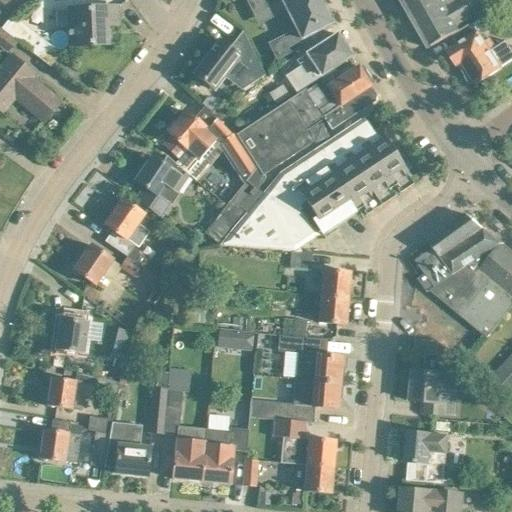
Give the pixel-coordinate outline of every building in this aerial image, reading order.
[(276,0),(247,0),(245,1),(258,25),(284,12),(280,3),(281,2),(296,30),(268,44),(276,59),(304,45),(302,39),(332,24),(320,0),(282,0),(278,3),(276,0)] [(400,0),(428,49),(459,31),(455,25),(486,7),(481,0),(400,0)] [(116,8),(69,10),(71,46),(106,44),(105,25),(116,24),(116,8)] [(39,39),(11,17),(1,30),(30,52),(39,39)] [(16,43),(0,30),(0,46),(6,52),(16,43)] [(220,41),(194,75),(214,90),(224,77),(228,80),(235,71),(251,84),(261,71),(242,31),(229,48),(220,41)] [(511,55),(511,54),(505,43),(495,50),(489,40),(485,43),(478,32),(447,51),(457,66),(462,63),(476,85),(502,68),(499,64),(511,55)] [(337,34),(320,45),(306,54),(311,61),(286,78),(294,89),(318,73),(320,77),(351,56),(337,34)] [(11,57),(0,70),(0,109),(2,111),(15,96),(22,102),(24,99),(44,115),(41,119),(43,120),(58,102),(29,78),(32,75),(11,57)] [(303,133),(323,119),(330,129),(374,101),(375,96),(369,87),(371,86),(358,66),(327,86),(324,81),(307,92),(306,90),(236,136),(256,167),(246,182),(257,190),(265,180),(261,175),(310,144),(303,133)] [(268,94),(275,105),(290,96),(282,85),(268,94)] [(202,104),(204,107),(210,112),(218,105),(213,100),(207,99),(202,104)] [(185,112),(167,133),(171,136),(164,145),(179,159),(175,164),(186,174),(213,141),(217,144),(243,185),(245,182),(256,167),(236,136),(233,133),(231,134),(210,112),(204,107),(194,119),(185,112)] [(259,198),(246,214),(219,246),(290,251),(301,252),(299,249),(325,232),(325,233),(361,209),(366,215),(396,196),(391,189),(395,187),(399,193),(413,184),(409,177),(410,176),(379,129),(373,132),(363,117),(280,172),(262,195),(259,198)] [(178,191),(188,176),(175,164),(166,156),(161,163),(151,156),(142,170),(139,168),(134,177),(136,178),(134,181),(144,188),(136,200),(160,218),(169,204),(157,195),(165,182),(178,191)] [(220,215),(205,235),(219,246),(246,214),(259,198),(262,195),(257,190),(246,182),(245,182),(243,185),(244,185),(231,202),(220,215)] [(103,220),(106,222),(104,226),(112,231),(104,242),(140,266),(144,260),(137,255),(139,251),(133,247),(134,246),(126,241),(138,223),(151,233),(157,225),(143,215),(121,200),(112,213),(109,211),(103,220)] [(427,292),(430,290),(501,243),(466,215),(428,242),(433,249),(415,261),(425,274),(418,279),(427,292)] [(511,252),(501,243),(430,290),(454,311),(461,317),(502,267),(506,270),(511,262),(511,252)] [(73,270),(95,285),(112,260),(90,245),(81,259),(79,257),(73,265),(75,267),(73,270)] [(301,252),(290,251),(289,268),(310,270),(312,253),(301,252)] [(120,266),(119,268),(120,269),(133,278),(134,278),(148,288),(143,296),(148,299),(153,292),(161,281),(126,257),(120,266)] [(502,267),(461,317),(487,338),(511,307),(511,262),(506,270),(502,267)] [(323,270),(321,297),(348,299),(350,273),(323,270)] [(415,309),(412,343),(421,343),(420,354),(425,354),(437,355),(442,356),(443,345),(444,345),(446,320),(454,311),(430,290),(427,292),(424,292),(423,309),(415,309)] [(348,299),(321,297),(319,323),(345,325),(348,299)] [(159,317),(170,319),(172,307),(161,306),(159,317)] [(55,350),(75,353),(83,354),(88,322),(83,322),(85,312),(83,311),(63,309),(62,318),(59,318),(55,350)] [(283,319),(281,336),(305,338),(306,321),(283,319)] [(130,332),(118,329),(116,340),(127,343),(130,332)] [(218,329),(216,348),(234,350),(236,331),(218,329)] [(305,338),(281,336),(278,336),(277,352),(297,354),(295,379),(340,383),(342,357),(304,354),(305,338)] [(408,387),(406,401),(411,401),(423,402),(422,412),(442,413),(445,414),(446,402),(440,402),(441,388),(457,389),(460,390),(464,391),(467,392),(470,394),(473,396),(476,398),(479,400),(481,403),(488,398),(459,365),(459,364),(451,357),(442,356),(437,355),(425,354),(424,373),(413,372),(412,387),(408,387)] [(62,368),(63,356),(54,355),(52,367),(62,368)] [(511,390),(511,356),(495,375),(511,390)] [(122,372),(119,384),(125,385),(128,374),(122,372)] [(47,407),(67,409),(71,410),(82,411),(84,396),(92,397),(94,386),(98,391),(116,395),(119,384),(96,378),(76,373),(74,381),(71,381),(51,378),(47,407)] [(338,410),(340,383),(295,379),(292,405),(252,402),(250,418),(273,420),(285,421),(305,423),(313,424),(314,407),(338,410)] [(167,390),(153,388),(149,433),(163,434),(167,390)] [(172,479),(201,482),(203,457),(206,430),(179,427),(183,393),(167,390),(163,434),(176,436),(172,479)] [(225,429),(227,416),(208,414),(207,428),(225,429)] [(88,430),(94,432),(109,435),(110,429),(112,420),(90,417),(88,430)] [(52,419),(50,431),(43,430),(39,459),(76,464),(80,436),(68,434),(70,423),(52,419)] [(280,463),(305,465),(332,467),(334,441),(307,439),(303,439),(305,423),(285,421),(273,420),(272,437),(282,438),(280,463)] [(108,444),(117,445),(114,473),(147,476),(150,448),(139,447),(141,432),(110,429),(109,435),(108,444)] [(246,452),(248,430),(228,429),(228,431),(206,429),(206,430),(203,457),(201,482),(229,485),(233,451),(246,452)] [(94,432),(92,446),(90,466),(103,468),(108,444),(109,435),(94,432)] [(428,434),(425,434),(408,433),(405,462),(427,464),(425,482),(440,484),(445,436),(428,435),(428,434)] [(258,461),(246,460),(243,486),(255,487),(258,461)] [(332,467),(305,465),(303,491),(331,493),(332,467)] [(400,511),(460,511),(462,495),(403,489),(400,511)] [(290,507),(299,508),(302,492),(294,491),(294,494),(292,494),(290,507)] [(259,505),(268,505),(269,494),(260,493),(259,505)]
